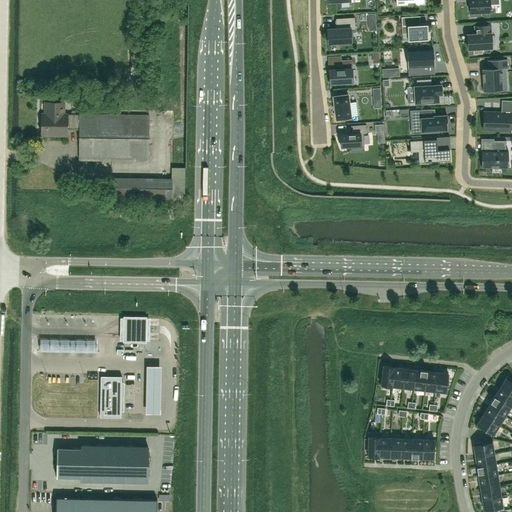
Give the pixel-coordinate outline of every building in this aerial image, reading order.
[(469,0),(470,12),(470,16),(481,16),(480,12),(490,11),(490,4),(489,0),(469,0)] [(401,26),(407,26),(408,41),(428,40),(427,24),(420,24),(420,16),(401,17),(401,26)] [(351,41),(350,29),(355,29),(354,17),(336,19),(336,28),(327,29),(328,43),(337,42),(337,43),(344,42),(351,41)] [(475,34),(467,34),(468,49),(473,49),(473,51),(482,50),(482,48),(492,48),(490,25),(474,26),(474,27),(477,27),(477,32),(476,34),(475,34)] [(434,65),(433,49),(407,51),(408,75),(423,74),(422,67),(424,66),(434,65)] [(330,75),(330,84),(352,83),(351,69),(352,69),(352,59),(341,60),(341,56),(340,56),(341,69),(329,69),(330,75)] [(505,68),(507,68),(507,59),(487,60),(487,68),(481,69),(483,91),(495,91),(503,90),(502,68),(505,68)] [(417,87),(414,87),(415,102),(427,102),(428,104),(436,103),(436,101),(440,101),(439,94),(441,94),(441,85),(431,86),(430,79),(416,80),(417,87)] [(380,88),(372,88),(373,98),(381,98),(380,88)] [(348,94),(333,96),(336,119),(351,117),(348,94)] [(511,113),(511,100),(501,100),(501,112),(484,112),(483,130),(510,131),(510,113),(511,113)] [(148,161),(149,116),(64,114),(64,103),(45,102),(45,114),(42,114),(41,135),(67,135),(67,129),(79,130),(79,160),(148,161)] [(434,116),(433,116),(434,117),(431,117),(430,109),(410,111),(411,119),(421,119),(421,133),(439,132),(439,130),(446,129),(446,122),(447,122),(447,115),(434,116)] [(363,133),(366,133),(366,124),(351,125),(351,133),(340,134),(341,147),(364,146),(363,133)] [(424,162),(428,161),(428,162),(431,162),(431,161),(450,160),(449,149),(437,150),(436,139),(409,141),(410,152),(424,151),(424,162)] [(506,151),(506,140),(494,140),(493,140),(493,151),(482,151),(482,167),(507,167),(507,151),(506,151)] [(184,203),(184,167),(171,167),(171,179),(111,178),(110,202),(184,203)] [(147,317),(123,316),(123,331),(123,342),(146,342),(146,331),(147,317)] [(71,352),(71,340),(40,340),(40,352),(71,352)] [(75,340),(75,352),(95,353),(96,341),(75,340)] [(392,386),(394,367),(383,366),(381,385),(392,386)] [(402,388),(405,368),(394,367),(392,386),(402,388)] [(161,368),(146,368),(146,416),(161,416),(161,368)] [(413,389),(415,369),(405,368),(402,388),(413,389)] [(424,390),(426,371),(415,369),(413,389),(424,390)] [(435,391),(437,372),(426,371),(424,390),(435,391)] [(446,393),(448,373),(437,372),(435,391),(446,393)] [(121,417),(121,382),(122,376),(101,376),(100,417),(121,417)] [(506,376),(499,387),(511,395),(511,381),(511,380),(506,376)] [(510,407),(511,404),(511,395),(499,387),(494,397),(510,407)] [(510,407),(494,397),(488,406),(505,416),(510,407)] [(505,416),(488,406),(482,415),(499,425),(505,416)] [(499,425),(482,415),(475,426),(481,430),(482,428),(493,435),(499,425)] [(379,457),(380,437),(368,437),(367,456),(379,457)] [(390,457),(390,438),(380,437),(379,457),(390,457)] [(400,458),(401,438),(390,438),(390,457),(400,458)] [(411,458),(412,438),(401,438),(400,458),(411,458)] [(422,458),(423,439),(412,438),(411,458),(422,458)] [(434,439),(423,439),(422,458),(433,459),(434,439)] [(473,443),(475,456),(494,453),(492,442),(479,444),(479,442),(473,443)] [(80,478),(80,481),(147,482),(148,446),(81,445),(81,448),(57,447),(56,477),(80,478)] [(496,464),(494,453),(475,456),(476,467),(496,464)] [(498,475),(496,464),(476,467),(478,478),(498,475)] [(499,485),(498,475),(478,478),(480,488),(499,485)] [(501,496),(499,485),(480,488),(482,499),(501,496)] [(503,507),(501,496),(482,499),(483,510),(503,507)] [(156,511),(157,499),(56,497),(55,511),(156,511)]
